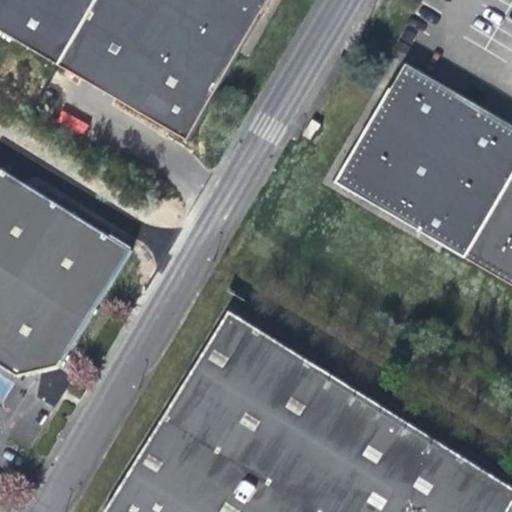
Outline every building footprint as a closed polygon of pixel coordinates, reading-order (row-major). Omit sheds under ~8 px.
[(0,0),(0,28),(56,62),(92,0),(0,0)] [(92,0),(56,62),(183,136),(261,0),(92,0)] [(338,181),(468,257),(511,180),(511,121),(485,106),(460,91),(409,61),(338,181)] [(466,79),(460,91),(485,106),(492,94),(474,83),(466,79)] [(55,363),(127,245),(0,167),(0,364),(15,374),(55,363)] [(511,180),(468,257),(511,282),(511,180)] [(511,511),(511,482),(235,309),(108,511),(511,511)]
